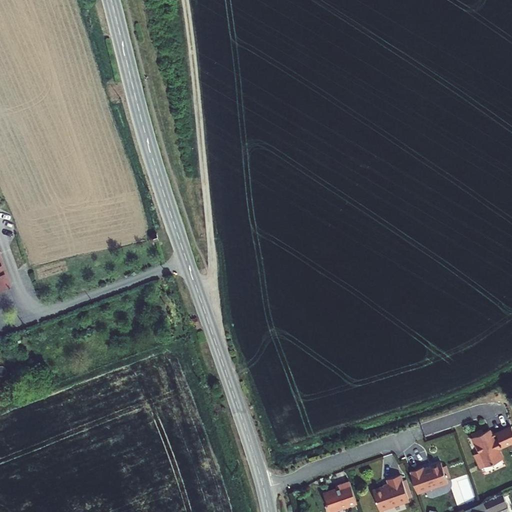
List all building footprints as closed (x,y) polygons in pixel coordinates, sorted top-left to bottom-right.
[(151,242),(159,240),(157,233),(149,236),(151,242)] [(0,257),(0,288),(10,285),(0,257)] [(483,432),(482,429),(472,434),(480,452),(474,454),(481,468),(503,459),(498,448),(511,441),(511,428),(511,427),(492,435),(489,429),(483,432)] [(423,467),(410,471),(418,493),(448,483),(441,462),(424,468),(423,467)] [(373,490),(380,511),(410,500),(409,498),(402,480),(401,475),(387,479),(389,484),(373,490)] [(412,496),(406,479),(402,480),(409,498),(412,496)] [(341,485),(342,487),(324,493),(330,511),(332,511),(358,503),(350,482),(341,485)] [(465,510),(465,511),(491,511),(508,505),(503,493),(465,510)]
